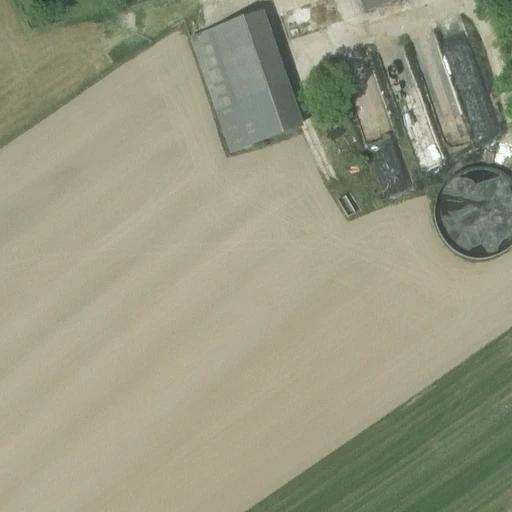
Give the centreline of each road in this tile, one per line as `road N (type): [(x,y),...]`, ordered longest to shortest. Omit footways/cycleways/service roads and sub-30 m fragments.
road 1 (track): [(457,0),(360,33),(349,0)]
road 2 (track): [(511,130),(471,0)]
